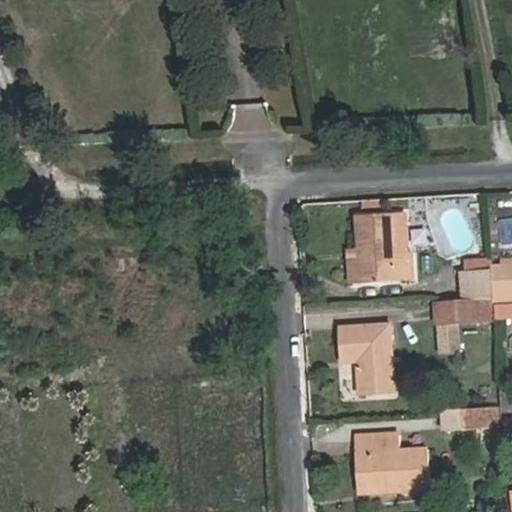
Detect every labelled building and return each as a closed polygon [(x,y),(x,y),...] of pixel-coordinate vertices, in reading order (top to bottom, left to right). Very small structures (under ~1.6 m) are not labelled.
[(361,282),(412,281),(411,251),(396,252),(395,213),(358,215),(361,282)] [(469,273),(494,272),(493,264),(493,256),(468,257),(469,273)] [(511,262),(493,264),(494,272),(495,298),(496,305),(511,303),(511,262)] [(495,298),(494,272),(469,273),(463,274),(463,300),(495,298)] [(511,303),(496,305),(496,316),(511,315),(511,303)] [(396,394),(393,322),(341,325),(343,363),(358,363),(360,396),(396,394)] [(492,407),(483,408),(485,429),(494,428),(492,407)] [(483,408),(445,410),(446,430),(485,429),(483,408)] [(372,487),(400,485),(401,494),(433,491),(430,446),(401,447),(401,430),(364,433),(364,450),(369,449),(372,487)]
